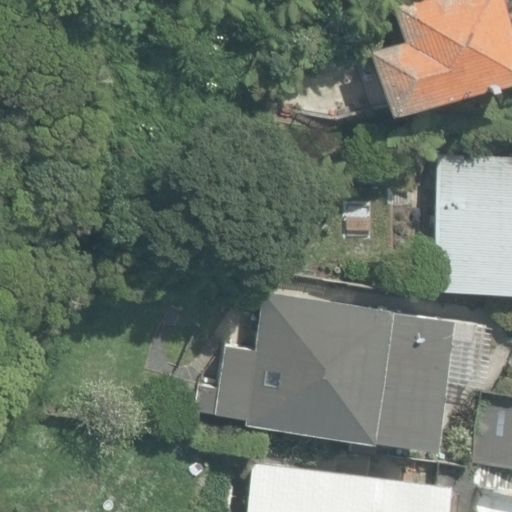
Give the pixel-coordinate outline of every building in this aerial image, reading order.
[(361,46),(377,105),(511,69),(511,62),(495,0),(396,0),(405,34),(361,46)] [(425,283),(511,286),(511,154),(431,151),(425,283)] [(362,434),(423,443),(442,314),(381,305),(381,303),(256,285),(247,346),(219,342),(212,383),(195,381),(192,406),(239,413),(238,418),(362,436),(362,434)] [(468,458),(511,463),(511,387),(477,383),(468,458)] [(240,511),(433,511),(437,476),(247,456),(240,511)] [(470,511),(511,511),(511,494),(476,487),(470,511)]
